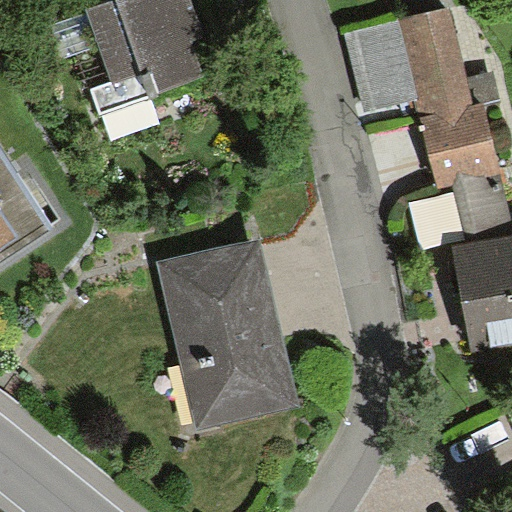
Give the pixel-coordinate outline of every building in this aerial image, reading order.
[(199,0),(105,0),(70,12),(95,89),(102,87),(119,137),(219,103),(197,36),(210,32),(199,0)] [(466,242),(511,233),(511,178),(493,100),(482,103),(458,4),(405,17),(446,185),(427,190),(441,248),(466,242)] [(0,261),(52,225),(0,146),(0,261)] [(511,233),(466,242),(484,345),(511,340),(511,233)] [(268,236),(164,260),(204,427),(307,403),(268,236)]
